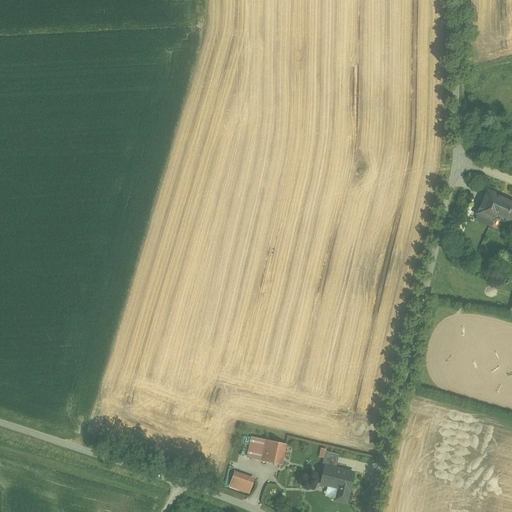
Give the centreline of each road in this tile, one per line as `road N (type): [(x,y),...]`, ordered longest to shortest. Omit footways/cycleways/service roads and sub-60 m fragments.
road 1 (unclassified): [(378,511),(460,166),(461,0)]
road 2 (unclassified): [(256,511),(0,425)]
